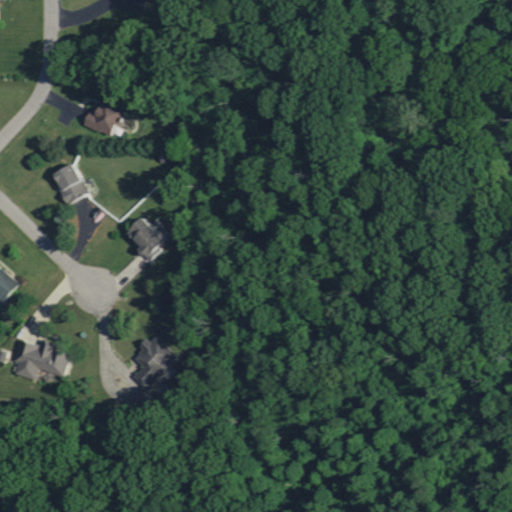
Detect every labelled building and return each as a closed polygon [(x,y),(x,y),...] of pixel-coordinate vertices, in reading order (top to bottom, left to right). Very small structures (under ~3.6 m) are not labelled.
[(88,125),(114,139),(128,112),(124,110),(128,103),(106,92),(88,125)] [(93,194),(78,164),(59,174),(63,182),(60,184),(71,205),(93,194)] [(143,250),(154,260),(172,241),(147,218),(132,234),(146,247),(143,250)] [(0,295),(6,302),(22,285),(0,264),(0,295)] [(145,367),(137,377),(150,390),(182,358),(159,335),(136,358),(145,367)] [(42,369),(67,377),(75,351),(45,342),(44,346),(24,340),(18,361),(22,362),(18,374),(38,380),(42,369)]
